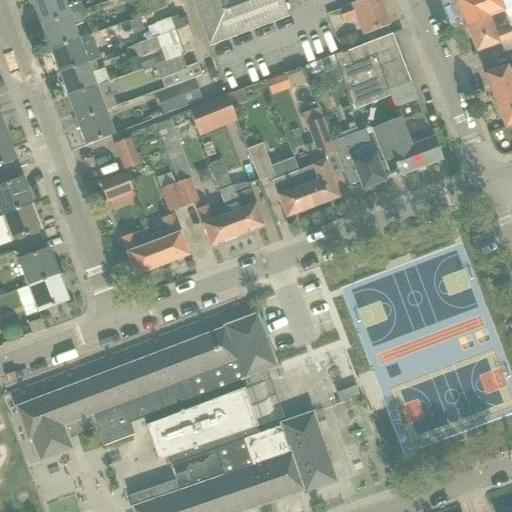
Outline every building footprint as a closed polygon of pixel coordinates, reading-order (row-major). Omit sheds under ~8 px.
[(41,0),(32,4),(40,27),(78,13),(78,14),(82,12),(78,1),(65,6),(62,0),(41,0)] [(166,8),(164,0),(165,0),(153,0),(134,7),(138,19),(144,16),(166,8)] [(190,0),(208,47),(258,28),(248,0),(190,0)] [(248,0),(258,28),(288,17),(282,0),(248,0)] [(338,11),(343,23),(356,18),(363,36),(389,26),(378,0),(363,0),(351,5),(351,6),(338,11)] [(455,0),(465,27),(503,12),(498,0),(455,0)] [(169,15),(175,31),(175,32),(187,27),(181,11),(169,15)] [(503,12),(465,27),(475,53),(511,39),(511,36),(508,25),(503,12)] [(40,27),(49,51),(78,41),(73,26),(82,23),(78,14),(78,13),(40,27)] [(142,71),(181,56),(184,55),(181,47),(193,42),(187,27),(175,32),(175,31),(133,46),(142,71)] [(410,83),(392,35),(373,42),(343,53),(342,52),(333,55),(354,111),(390,97),(388,91),(391,90),(410,83)] [(49,51),(58,75),(87,64),(86,63),(78,41),(49,51)] [(181,56),(142,71),(143,72),(140,73),(145,85),(141,87),(145,97),(193,79),(188,67),(185,68),(181,56)] [(136,57),(126,61),(130,73),(140,69),(136,57)] [(58,75),(67,98),(95,88),(95,87),(90,74),(98,72),(94,61),(86,63),(87,64),(58,75)] [(511,64),(484,76),(494,102),(511,95),(511,64)] [(155,94),(163,116),(201,102),(194,80),(155,94)] [(67,98),(76,122),(104,112),(104,111),(116,107),(106,84),(95,87),(95,88),(67,98)] [(511,95),(494,102),(504,129),(511,125),(511,95)] [(235,119),(226,97),(189,112),(198,134),(235,119)] [(440,161),(416,100),(389,110),(393,121),(371,130),(380,155),(382,161),(394,156),(397,164),(394,165),(394,166),(395,170),(398,169),(401,175),(440,161)] [(307,125),(318,159),(334,153),(318,107),(305,112),(310,124),(307,125)] [(104,112),(76,122),(85,146),(113,136),(104,112)] [(177,184),(175,185),(183,208),(197,202),(189,180),(168,120),(156,125),(177,184)] [(331,143),(348,187),(349,186),(347,183),(357,179),(362,190),(367,188),(368,192),(380,187),(379,184),(384,182),(374,155),(356,161),(353,152),(370,145),(365,130),(331,143)] [(0,176),(14,171),(11,162),(15,160),(5,134),(0,136),(0,176)] [(113,145),(122,170),(137,165),(128,140),(113,145)] [(247,150),(259,181),(274,176),(262,144),(247,150)] [(324,162),(298,172),(312,209),(338,199),(324,162)] [(32,205),(22,179),(18,181),(14,171),(0,176),(0,214),(1,217),(32,205)] [(312,209),(298,172),(282,178),(271,183),(285,219),(312,209)] [(171,173),(156,178),(160,190),(175,185),(171,173)] [(100,187),(107,203),(132,193),(126,178),(100,187)] [(183,208),(175,185),(160,190),(168,213),(183,208)] [(225,208),(236,238),(263,228),(249,190),(234,196),(231,187),(219,192),(225,208)] [(41,231),(32,205),(1,217),(10,243),(17,240),(21,249),(41,242),(37,233),(41,231)] [(236,238),(225,208),(210,214),(207,207),(196,211),(210,248),(236,238)] [(168,238),(152,244),(161,267),(188,257),(172,215),(161,219),(168,238)] [(161,267),(152,244),(147,229),(120,239),(134,277),(161,267)] [(17,261),(27,287),(58,276),(48,250),(44,251),(41,242),(21,249),(24,259),(17,261)] [(121,253),(110,258),(112,265),(124,261),(121,253)] [(58,276),(27,287),(16,292),(25,318),(67,302),(58,276)] [(259,436),(252,416),(240,381),(251,377),(276,368),(275,367),(256,316),(223,328),(224,329),(15,409),(16,410),(22,427),(27,440),(30,439),(39,463),(72,451),(66,436),(75,432),(76,435),(95,428),(102,447),(133,436),(129,424),(143,419),(158,461),(167,458),(179,492),(132,509),(133,511),(245,511),(275,502),(303,492),(304,494),(336,483),(311,414),(280,425),(281,428),(270,432),(259,436)] [(41,319),(28,324),(32,334),(45,329),(41,319)]
